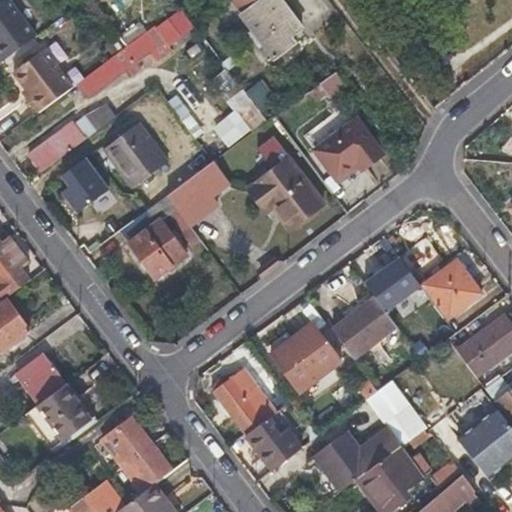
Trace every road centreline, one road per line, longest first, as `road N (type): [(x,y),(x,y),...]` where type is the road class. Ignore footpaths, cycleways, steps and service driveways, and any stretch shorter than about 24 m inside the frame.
road 1 (residential): [(433,171),(154,382)]
road 2 (residential): [(0,182),(154,382)]
road 3 (residential): [(154,382),(254,511)]
road 4 (residential): [(511,74),(455,120),(433,171)]
road 5 (residential): [(433,171),(511,271)]
